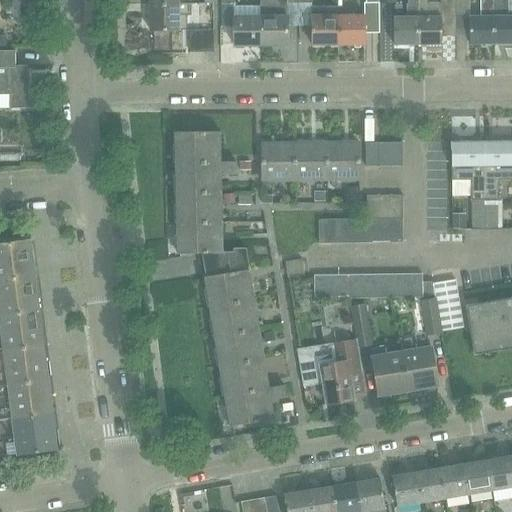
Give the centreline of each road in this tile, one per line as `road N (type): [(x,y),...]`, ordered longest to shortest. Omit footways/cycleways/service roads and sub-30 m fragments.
road 1 (residential): [(77,95),(511,88)]
road 2 (residential): [(128,483),(511,419)]
road 3 (tertiary): [(128,483),(86,188)]
road 4 (residential): [(0,504),(128,483)]
